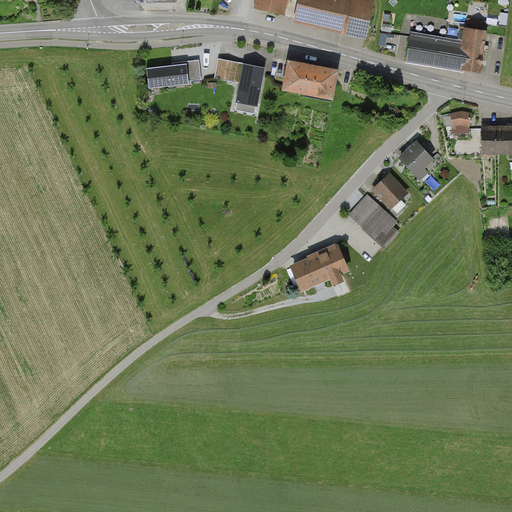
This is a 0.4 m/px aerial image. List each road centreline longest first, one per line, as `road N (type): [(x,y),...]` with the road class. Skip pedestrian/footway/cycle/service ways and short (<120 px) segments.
road 1 (tertiary): [(96,29),(244,29),(446,83)]
road 2 (track): [(0,478),(132,358),(265,273)]
road 3 (residential): [(265,273),(442,96),(446,83)]
